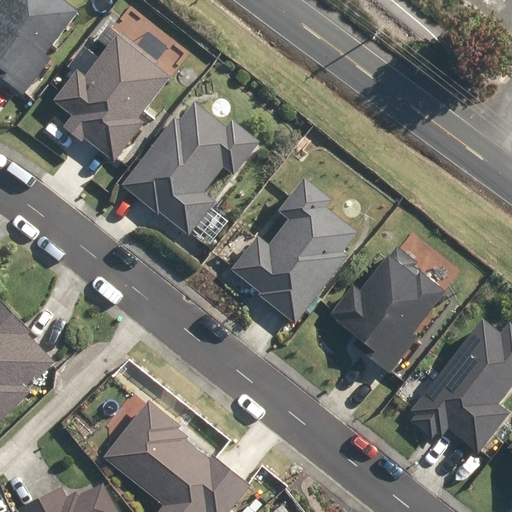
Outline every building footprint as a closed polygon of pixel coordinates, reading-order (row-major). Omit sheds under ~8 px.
[(78,13),(60,0),(5,0),(0,7),(0,74),(25,93),(50,59),(45,56),(78,13)] [(171,78),(119,37),(86,78),(78,72),(55,101),(74,116),(65,126),(81,140),(84,136),(115,161),(144,125),(138,120),(171,78)] [(170,121),(121,187),(157,214),(159,211),(189,233),(212,203),(200,195),(219,170),(231,178),(253,148),(225,127),(222,132),(189,107),(176,125),(170,121)] [(258,299),(294,325),(343,258),(338,254),(352,236),(319,212),(326,203),(297,182),(275,212),(287,221),(267,248),(255,239),(233,269),(263,291),(258,299)] [(351,345),(388,373),(414,339),(408,334),(439,294),(409,271),(413,266),(393,251),(386,259),(384,258),(357,294),(351,289),(330,316),(355,340),(351,345)] [(0,421),(31,393),(27,389),(55,362),(29,335),(32,332),(0,298),(0,421)] [(478,322),(410,412),(415,416),(411,421),(431,437),(436,431),(440,434),(445,427),(475,450),(504,413),(495,406),(511,382),(511,333),(504,327),(497,336),(478,322)] [(149,402),(106,457),(168,504),(161,511),(228,511),(249,486),(214,458),(211,462),(185,442),(189,437),(179,429),(181,427),(149,402)] [(63,489),(21,511),(116,511),(104,486),(78,499),(76,495),(67,499),(63,489)]
